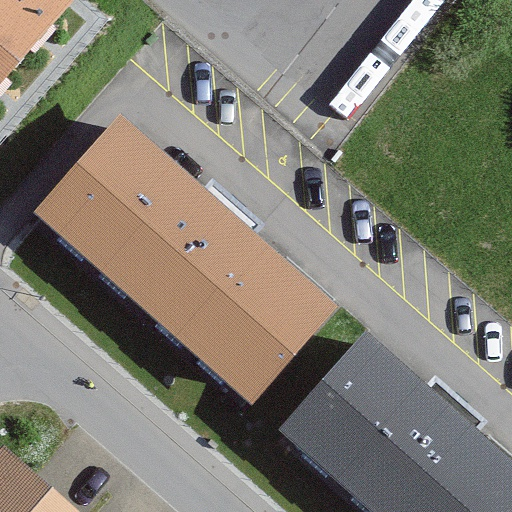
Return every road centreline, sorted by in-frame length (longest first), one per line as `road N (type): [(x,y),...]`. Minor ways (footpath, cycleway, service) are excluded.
road 1 (residential): [(511,427),(111,75),(0,198)]
road 2 (residential): [(14,333),(185,476)]
